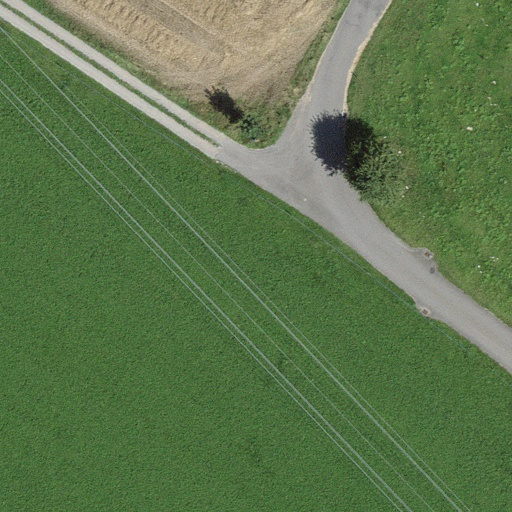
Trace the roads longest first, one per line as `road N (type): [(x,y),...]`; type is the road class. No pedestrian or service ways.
road 1 (unclassified): [(511,357),(312,195),(313,153),(335,81),(386,0)]
road 2 (track): [(312,195),(203,135),(0,2)]
